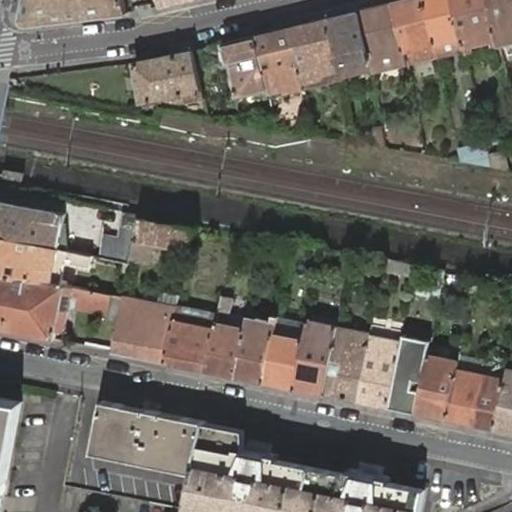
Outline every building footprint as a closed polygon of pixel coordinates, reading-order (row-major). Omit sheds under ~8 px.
[(125,0),(25,0),(23,17),(23,20),(23,21),(24,22),(25,23),(26,24),(27,24),(29,24),(128,12),(125,0)] [(414,61),(438,56),(435,43),(424,0),(399,0),(394,1),(405,50),(407,60),(413,58),(414,61)] [(424,0),(435,43),(457,38),(460,47),(466,46),(465,44),(463,36),(455,0),(424,0)] [(493,45),(501,43),(500,36),(491,0),(455,0),(463,36),(465,44),(466,46),(467,51),(474,50),(472,42),(490,38),(491,45),(493,45)] [(511,0),(491,0),(500,36),(501,43),(511,40),(511,0)] [(373,68),(407,60),(405,50),(394,1),(360,9),(371,58),(373,68)] [(343,65),(371,58),(360,9),(331,16),(343,65)] [(330,81),(345,78),(343,67),(343,65),(331,16),(292,26),(305,81),(306,86),(316,85),(322,83),(325,82),(330,81)] [(299,88),(306,86),(305,81),(292,26),(258,34),(270,95),(278,93),(277,88),(298,83),(299,88)] [(264,96),(270,95),(258,34),(224,42),(229,62),(232,61),(239,95),(263,90),(264,95),(264,96)] [(472,42),(474,50),(475,52),(493,48),(493,45),(491,45),(490,38),(472,42)] [(511,53),(511,40),(501,43),(504,55),(511,53)] [(182,102),(205,97),(203,88),(195,49),(137,61),(139,72),(142,90),(144,100),(163,97),(163,98),(182,102)] [(493,165),(509,169),(504,150),(490,154),(493,165)] [(67,213),(0,200),(0,235),(60,248),(67,213)] [(193,226),(141,217),(139,229),(137,239),(143,240),(188,249),(193,226)] [(137,239),(139,229),(122,226),(118,246),(109,244),(106,257),(129,262),(134,239),(137,239)] [(60,248),(0,235),(0,270),(54,281),(62,283),(66,264),(91,268),(94,254),(60,248)] [(138,263),(143,240),(137,239),(134,239),(129,262),(132,262),(138,263)] [(419,265),(386,258),(384,270),(416,277),(419,265)] [(77,306),(107,312),(111,293),(111,292),(62,283),(54,281),(0,270),(0,327),(56,339),(58,329),(66,330),(70,309),(62,308),(65,293),(79,295),(77,306)] [(443,283),(445,274),(434,272),(433,281),(443,283)] [(441,296),(443,283),(433,281),(421,279),(418,292),(441,296)] [(145,287),(143,298),(177,305),(179,294),(145,287)] [(62,308),(70,309),(71,304),(77,306),(79,295),(65,293),(62,308)] [(106,318),(119,321),(124,296),(111,293),(107,312),(106,318)] [(119,321),(113,351),(125,353),(136,297),(125,295),(124,296),(119,321)] [(174,318),(177,305),(143,298),(136,297),(125,353),(165,361),(174,318)] [(234,299),(223,297),(219,314),(217,326),(207,370),(236,376),(246,326),(230,323),(232,311),(234,299)] [(217,326),(219,314),(177,305),(174,318),(165,361),(207,370),(217,326)] [(272,319),(274,314),(250,309),(249,314),(272,319)] [(246,326),(249,314),(232,311),(230,323),(246,326)] [(276,332),(279,315),(274,314),(272,319),(249,314),(246,326),(236,376),(266,382),(276,332)] [(325,394),(339,324),(332,323),(316,320),(309,318),(305,339),(295,388),(325,394)] [(277,332),(304,338),(306,327),(280,321),(277,332)] [(370,335),(371,331),(339,324),(325,394),(356,400),(370,335)] [(56,339),(64,341),(66,330),(58,329),(56,339)] [(295,388),(305,339),(276,332),(266,382),(295,388)] [(419,403),(429,355),(430,349),(432,340),(432,339),(404,334),(402,341),(390,397),(388,407),(417,413),(419,403)] [(390,397),(402,341),(370,335),(356,400),(388,407),(390,397)] [(458,364),(459,361),(429,355),(419,403),(417,413),(446,419),(457,368),(458,364)] [(459,361),(458,364),(463,365),(463,369),(482,373),(485,361),(460,356),(459,361)] [(485,361),(482,373),(507,378),(507,377),(509,368),(509,366),(504,365),(485,361)] [(457,368),(446,419),(471,424),(482,373),(463,369),(463,365),(458,364),(457,368)] [(496,429),(507,378),(482,373),(471,424),(496,429)] [(511,432),(511,377),(507,377),(507,378),(496,429),(511,432)] [(0,397),(0,511),(1,511),(22,402),(0,397)] [(205,425),(205,421),(103,400),(93,451),(195,472),(205,425)] [(240,433),(205,425),(195,472),(189,503),(233,511),(420,511),(426,489),(390,482),(349,473),(279,458),(237,449),(238,443),(240,433)]
